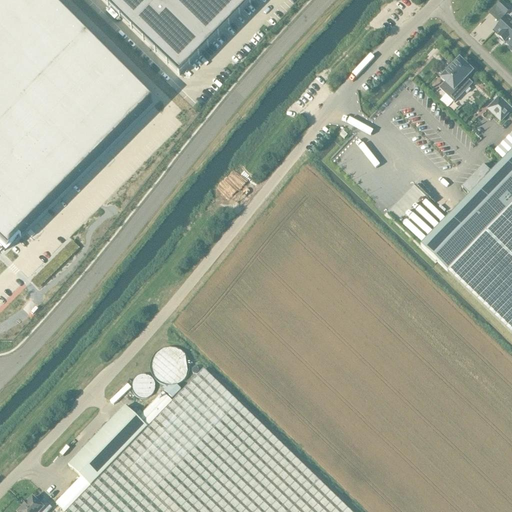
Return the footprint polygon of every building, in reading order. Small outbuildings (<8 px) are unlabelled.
[(0,0),(0,251),(2,250),(4,252),(152,103),(48,0),(0,0)] [(100,0),(179,77),(254,0),(100,0)] [(495,7),(505,16),(510,10),(501,1),(495,7)] [(511,22),(507,18),(494,31),(499,36),(498,38),(504,44),(506,42),(511,48),(511,22)] [(445,83),(439,89),(454,103),(464,92),(466,94),(470,90),(468,89),(472,84),(466,79),(472,73),(459,60),(440,79),(445,83)] [(495,102),(488,110),(500,122),(511,111),(499,98),(498,100),(496,98),(494,100),(495,102)] [(468,196),(420,246),(511,335),(511,150),(490,174),(483,167),(461,189),(468,196)] [(350,511),(203,370),(172,402),(163,394),(138,419),(125,407),(68,466),(81,478),(56,504),(64,511),(350,511)] [(48,511),(52,508),(43,500),(39,504),(32,498),(27,504),(27,503),(23,508),(19,511),(48,511)]
